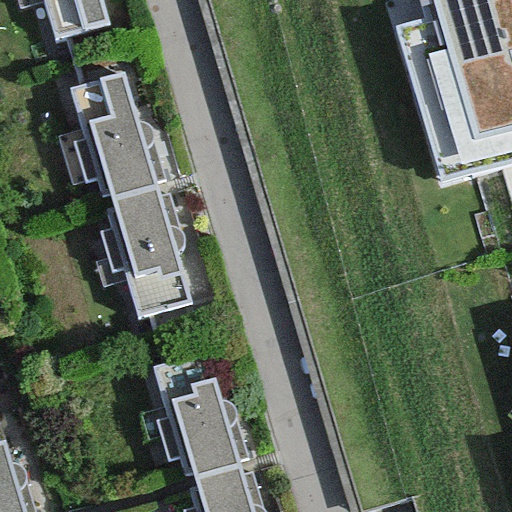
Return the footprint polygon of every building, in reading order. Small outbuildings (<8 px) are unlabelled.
[(113,0),(55,0),(68,42),(121,27),(113,0)] [(511,0),(431,0),(472,144),(511,133),(511,0)] [(134,78),(84,93),(150,319),(200,304),(134,78)] [(265,511),(218,355),(166,370),(209,511),(265,511)] [(35,511),(6,418),(0,419),(0,511),(35,511)]
